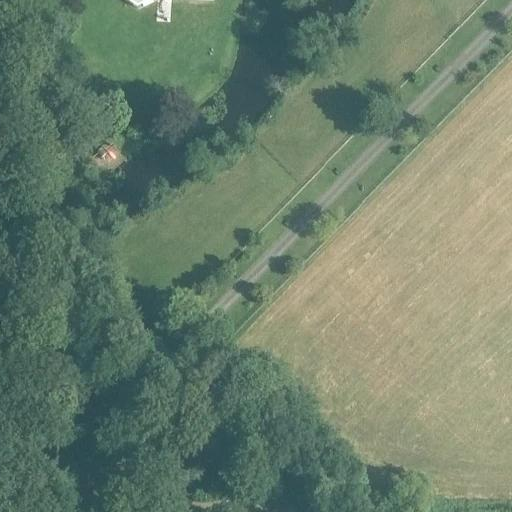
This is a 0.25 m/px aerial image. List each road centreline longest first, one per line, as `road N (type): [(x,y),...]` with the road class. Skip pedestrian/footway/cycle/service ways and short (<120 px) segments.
road 1 (track): [(511,12),(210,321),(123,397),(34,451),(4,456)]
road 2 (unclassified): [(7,511),(0,355)]
